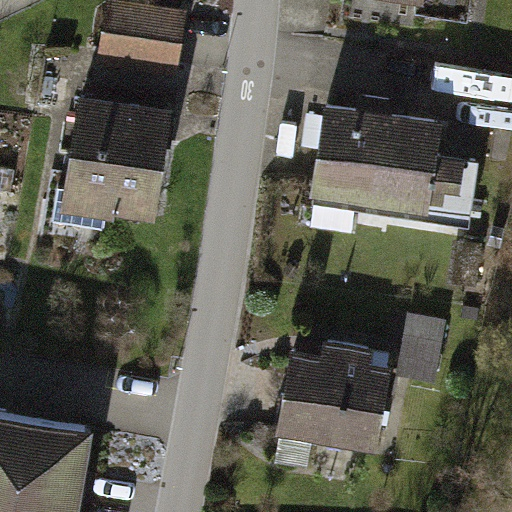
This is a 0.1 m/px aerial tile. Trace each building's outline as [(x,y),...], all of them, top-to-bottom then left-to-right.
[(187,13),(107,0),(96,70),(176,83),(187,13)] [(165,104),(70,88),(50,206),(145,222),(165,104)] [(442,124),(317,104),(302,201),(426,221),(442,124)] [(442,370),(449,310),(411,306),(404,365),(442,370)] [(389,365),(282,346),(267,431),(374,450),(389,365)] [(75,511),(92,419),(0,402),(0,511),(75,511)]
